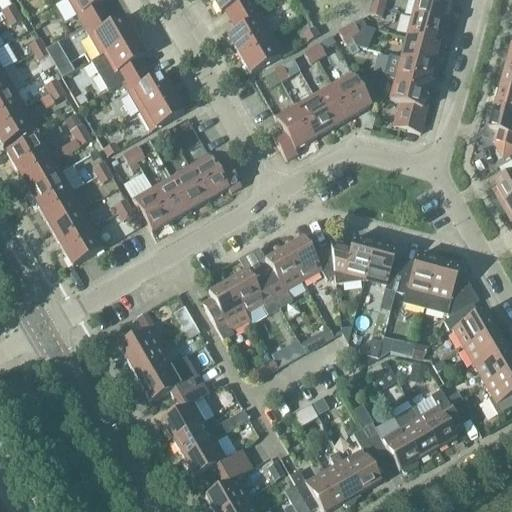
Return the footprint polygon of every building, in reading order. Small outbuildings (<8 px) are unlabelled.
[(66,0),(84,29),(108,15),(102,5),(111,0),(66,0)] [(225,14),(231,23),(255,9),(249,0),(211,0),(220,16),(225,14)] [(371,9),(383,12),(385,3),(374,0),(371,9)] [(449,29),(452,18),(447,16),(450,6),(426,0),(416,0),(412,20),(449,29)] [(6,22),(17,16),(12,8),(2,14),(6,22)] [(227,39),(239,58),(272,39),(255,9),(231,23),(236,33),(227,39)] [(383,12),(371,9),(369,17),(381,21),(383,12)] [(108,15),(84,29),(101,59),(134,40),(123,20),(114,25),(108,15)] [(17,16),(6,22),(11,30),(21,24),(17,16)] [(449,29),(412,20),(406,40),(438,49),(441,40),(446,41),(449,29)] [(346,31),(352,41),(360,37),(354,26),(346,31)] [(303,37),(308,45),(318,39),(313,31),(303,37)] [(352,41),(346,31),(338,35),(344,46),(352,41)] [(272,39),(239,58),(250,78),(283,59),(272,39)] [(134,40),(101,59),(90,65),(108,94),(122,86),(147,72),(141,62),(145,59),(134,40)] [(438,49),(406,40),(400,61),(438,71),(441,59),(436,58),(438,49)] [(352,41),(344,46),(351,57),(358,52),(357,49),(352,41)] [(33,56),(44,50),(39,42),(29,48),(33,56)] [(311,52),(317,63),(325,58),(319,48),(311,52)] [(44,50),(33,56),(38,64),(48,58),(44,50)] [(317,63),(311,52),(304,57),(310,67),(317,63)] [(389,58),(383,79),(395,82),(427,91),(429,82),(434,83),(438,71),(400,61),(389,58)] [(282,69),(274,74),(280,84),(288,80),(282,69)] [(511,70),(507,69),(502,90),(511,92),(511,70)] [(147,72),(122,86),(140,115),(173,96),(161,77),(152,82),(147,72)] [(0,100),(14,92),(3,74),(0,75),(0,100)] [(274,74),(264,80),(270,90),(280,84),(274,74)] [(332,87),(351,121),(371,109),(351,76),(332,87)] [(399,107),(396,118),(393,130),(420,137),(430,101),(425,100),(427,91),(395,82),(389,104),(399,107)] [(49,97),(60,91),(55,83),(45,89),(49,97)] [(332,87),(313,98),(332,131),(351,121),(332,87)] [(496,111),(511,115),(511,92),(502,90),(496,111)] [(60,91),(49,97),(54,104),(64,98),(60,91)] [(0,100),(0,125),(25,111),(14,92),(0,100)] [(140,115),(151,135),(184,116),(173,96),(140,115)] [(75,101),(79,108),(86,104),(82,97),(75,101)] [(332,131),(313,98),(294,109),(313,142),(332,131)] [(294,153),(313,142),(294,109),(275,121),(282,134),(272,140),(286,164),(297,158),(294,153)] [(36,131),(25,111),(0,125),(0,144),(3,150),(36,131)] [(511,115),(496,111),(490,132),(498,134),(495,146),(504,162),(511,156),(511,115)] [(76,142),(86,136),(81,128),(71,134),(76,142)] [(167,133),(160,137),(166,148),(174,143),(167,133)] [(6,156),(18,175),(51,156),(39,136),(6,156)] [(86,136),(76,142),(80,150),(90,144),(86,136)] [(76,142),(51,156),(56,165),(80,150),(76,142)] [(114,146),(103,152),(108,160),(118,154),(114,146)] [(130,155),(136,165),(144,160),(138,150),(130,155)] [(136,165),(130,155),(122,159),(128,169),(136,165)] [(56,165),(51,156),(18,175),(28,194),(62,175),(56,165)] [(208,203),(228,192),(230,196),(241,190),(227,166),(217,172),(209,158),(189,170),(208,203)] [(97,179),(108,173),(103,166),(93,172),(97,179)] [(189,170),(170,181),(190,214),(208,203),(189,170)] [(108,173),(97,179),(102,187),(112,181),(108,173)] [(72,194),(62,175),(28,194),(39,213),(72,194)] [(503,209),(511,203),(511,177),(496,187),(498,190),(493,193),(503,209)] [(171,224),(190,214),(170,181),(152,191),(171,224)] [(171,224),(152,191),(132,203),(151,236),(171,224)] [(83,212),(72,194),(39,213),(50,232),(83,212)] [(119,217),(129,211),(125,203),(114,209),(119,217)] [(511,203),(503,209),(511,224),(511,203)] [(129,211),(119,217),(123,225),(134,219),(129,211)] [(94,231),(83,212),(50,232),(61,250),(94,231)] [(94,231),(61,250),(72,270),(105,251),(94,231)] [(334,279),(330,249),(312,259),(303,242),(284,253),(302,285),(321,274),(326,283),(334,279)] [(330,249),(334,279),(335,287),(365,283),(374,247),(353,242),(349,254),(330,249)] [(395,296),(402,268),(392,266),(395,253),(374,247),(365,283),(386,289),(385,293),(395,296)] [(280,312),(292,304),(286,294),(302,285),(284,253),(265,264),(271,275),(262,281),(280,312)] [(395,296),(404,298),(403,304),(425,310),(437,264),(416,259),(413,271),(402,268),(395,296)] [(449,321),(468,311),(479,305),(468,286),(455,282),(459,270),(437,264),(425,310),(446,316),(449,321)] [(245,318),(261,308),(267,319),(280,312),(262,281),(253,286),(246,275),(227,286),(245,318)] [(223,344),(234,338),(232,335),(249,324),(245,318),(227,286),(208,297),(214,308),(205,313),(223,344)] [(174,317),(185,336),(195,329),(184,310),(174,317)] [(463,351),(495,333),(484,314),(473,320),(468,311),(449,321),(443,325),(449,334),(452,332),(463,351)] [(146,316),(137,321),(144,334),(150,330),(154,328),(146,316)] [(195,329),(185,336),(189,343),(199,337),(195,329)] [(118,349),(129,368),(161,350),(150,330),(144,334),(118,349)] [(352,330),(341,331),(341,336),(347,347),(352,330)] [(328,332),(300,348),(306,357),(333,341),(328,332)] [(495,333),(463,351),(474,370),(506,352),(495,333)] [(382,345),(377,362),(390,355),(393,343),(383,341),(382,345)] [(367,359),(377,362),(382,345),(371,342),(367,359)] [(415,349),(411,360),(422,363),(429,351),(415,347),(415,349)] [(171,368),(161,350),(129,368),(140,387),(171,368)] [(282,351),(270,358),(279,373),(291,366),(282,351)] [(485,389),(511,372),(511,362),(506,352),(474,370),(485,389)] [(364,357),(356,362),(361,372),(377,362),(367,359),(365,359),(364,357)] [(272,363),(257,372),(262,382),(278,373),(272,363)] [(442,363),(432,369),(437,376),(446,371),(442,363)] [(386,365),(378,369),(384,379),(391,374),(386,365)] [(412,367),(409,381),(423,384),(426,370),(412,367)] [(182,387),(171,368),(140,387),(151,406),(177,390),(183,400),(203,388),(198,378),(182,387)] [(511,372),(485,389),(491,400),(487,402),(497,419),(511,410),(511,400),(511,399),(511,398),(511,372)] [(209,397),(203,388),(183,400),(188,409),(161,424),(172,443),(204,425),(193,406),(209,397)] [(448,407),(449,409),(461,402),(457,395),(445,402),(448,407)] [(439,413),(437,410),(432,400),(413,411),(436,453),(456,441),(451,434),(460,428),(448,407),(439,413)] [(322,401),(311,408),(318,419),(329,413),(322,401)] [(461,402),(449,409),(460,428),(472,421),(461,402)] [(412,410),(393,421),(418,463),(436,453),(413,411),(412,410)] [(244,415),(230,423),(235,432),(249,423),(244,415)] [(368,417),(357,423),(362,432),(372,427),(373,427),(368,417)] [(372,427),(362,432),(374,453),(383,448),(399,474),(401,473),(403,476),(406,477),(417,471),(418,467),(416,464),(418,463),(393,421),(375,432),(372,427)] [(215,444),(204,425),(172,443),(183,462),(215,444)] [(374,453),(362,432),(352,438),(361,453),(343,464),(361,496),(380,485),(365,458),(374,453)] [(226,463),(215,444),(183,462),(194,481),(221,466),(226,475),(247,463),(241,454),(226,463)] [(342,507),(343,509),(346,510),(349,510),(354,508),(356,505),(356,501),(355,500),(361,496),(343,464),(338,456),(329,461),(334,469),(324,475),(342,507)] [(247,463),(226,475),(231,484),(205,500),(211,511),(227,511),(248,500),(237,482),(252,473),(247,463)] [(277,465),(267,471),(275,484),(284,478),(277,465)] [(298,496),(307,511),(314,511),(319,510),(319,511),(333,511),(342,507),(324,475),(305,486),(298,473),(289,479),(295,489),(298,494),(297,495),(298,496)] [(288,502),(298,496),(297,495),(298,494),(295,489),(284,495),(288,502)] [(307,511),(298,496),(288,502),(292,508),(293,511),(307,511)] [(227,511),(254,511),(248,500),(227,511)]
